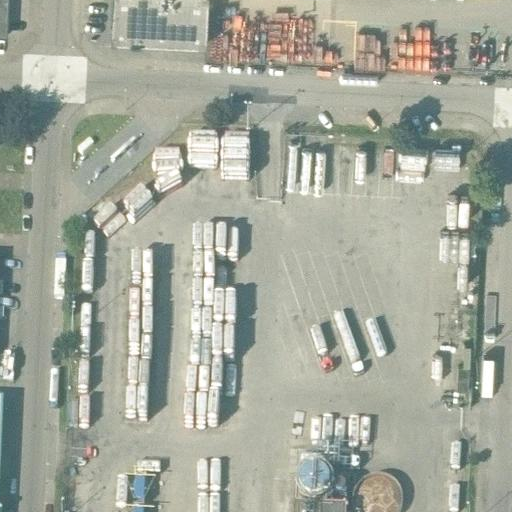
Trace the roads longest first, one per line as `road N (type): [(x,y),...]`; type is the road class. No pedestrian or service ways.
road 1 (unclassified): [(511,103),(54,82)]
road 2 (unclassified): [(31,511),(54,82)]
road 3 (unclassified): [(502,424),(511,241)]
